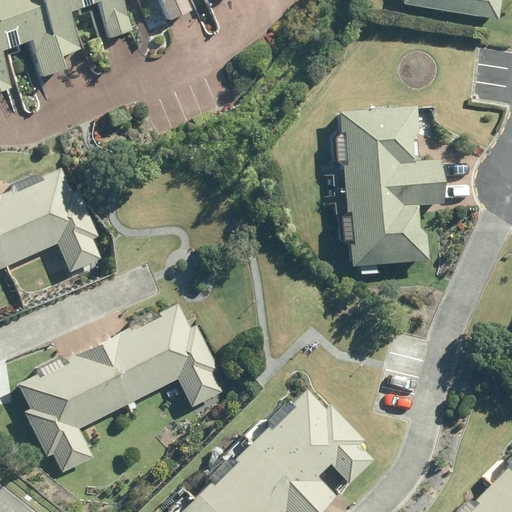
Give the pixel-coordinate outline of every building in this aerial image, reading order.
[(42,80),(65,71),(59,56),(37,0),(0,0),(0,92),(12,88),(0,56),(0,52),(28,42),(42,80)] [(79,48),(66,15),(94,4),(108,40),(133,31),(121,0),(37,0),(59,56),(79,48)] [(158,0),(168,21),(190,11),(184,0),(158,0)] [(404,0),(404,6),(497,20),(500,0),(404,0)] [(341,166),(343,194),(331,195),(332,213),(337,214),(338,236),(349,245),(350,266),(427,261),(425,234),(419,228),(418,206),(443,204),(439,161),(414,163),(412,141),(419,133),(417,107),(338,113),(340,134),(334,134),(336,167),(341,166)] [(93,239),(97,237),(77,192),(72,195),(60,168),(0,195),(0,251),(6,265),(56,243),(69,273),(102,259),(93,239)] [(132,324),(135,331),(130,334),(127,330),(100,344),(130,404),(177,379),(191,407),(220,391),(211,374),(218,370),(195,326),(190,329),(177,305),(158,314),(160,318),(156,321),(152,313),(132,324)] [(93,459),(78,430),(130,404),(100,344),(18,385),(32,411),(23,415),(45,458),(52,455),(62,474),(93,459)] [(242,435),(318,511),(319,511),(335,497),(316,477),(329,464),(350,485),(374,462),(359,447),(365,441),(329,404),(323,410),(306,392),(289,408),(284,403),(262,424),(258,420),(242,435)] [(209,482),(194,497),(208,511),(318,511),(242,435),(223,455),(226,459),(206,479),(209,482)] [(511,453),(507,459),(511,463),(492,482),(511,502),(511,453)] [(511,511),(511,502),(492,482),(474,499),(473,497),(457,511),(511,511)] [(167,511),(208,511),(194,497),(191,499),(185,494),(167,511)]
